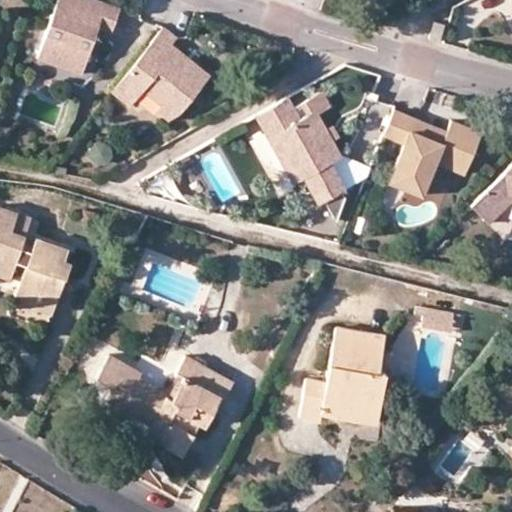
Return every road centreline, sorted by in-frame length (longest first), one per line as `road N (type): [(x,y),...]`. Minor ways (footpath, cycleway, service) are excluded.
road 1 (residential): [(364,42),(511,81)]
road 2 (residential): [(0,430),(127,511)]
road 3 (residential): [(227,0),(364,42)]
